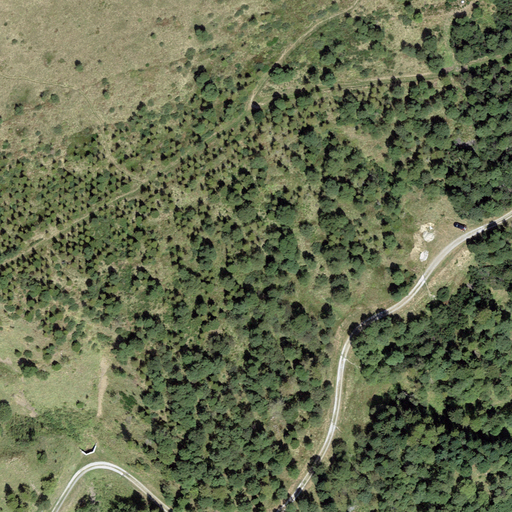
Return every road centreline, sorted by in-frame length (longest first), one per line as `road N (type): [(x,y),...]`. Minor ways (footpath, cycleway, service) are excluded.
road 1 (track): [(280,511),(329,441),(344,352),(359,327),(405,299),(446,248),(511,213)]
road 2 (track): [(55,511),(80,473),(98,464),(123,472),(175,511)]
